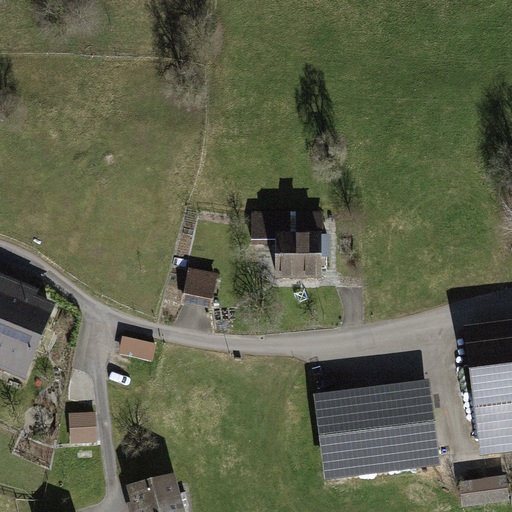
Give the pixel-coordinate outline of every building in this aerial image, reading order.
[(329,214),(254,216),(255,246),(281,245),(282,286),(331,284),(329,214)] [(221,279),(193,275),(188,302),(217,306),(221,279)] [(67,304),(0,277),(0,374),(35,388),(67,304)] [(511,327),(471,332),(486,458),(511,454),(511,327)] [(158,345),(123,337),(119,355),(154,363),(158,345)] [(434,385),(320,399),(331,487),(445,473),(434,385)] [(506,477),(460,484),(463,509),(510,503),(506,477)] [(188,511),(182,481),(129,493),(133,511),(188,511)]
